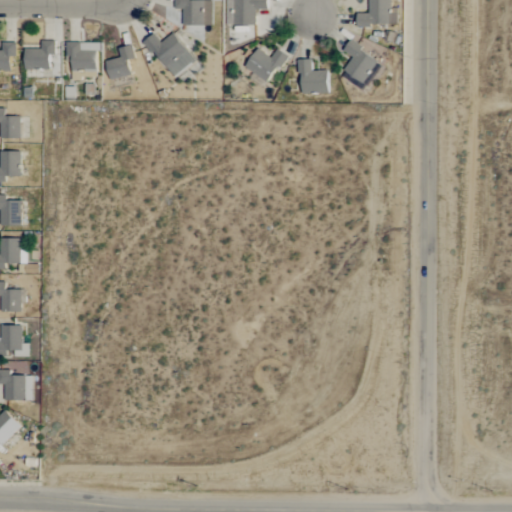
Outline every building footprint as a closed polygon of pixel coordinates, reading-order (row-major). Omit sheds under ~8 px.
[(189,0),(174,0),(175,9),(183,9),(183,26),(203,25),(203,1),(189,1),(189,0)] [(226,0),(227,25),(256,25),(256,10),(268,9),(268,0),(226,0)] [(357,25),(397,26),(398,13),(391,13),(391,0),(369,0),(369,13),(357,13),(357,25)] [(154,34),(144,42),(175,78),(196,61),(173,33),(161,43),(154,34)] [(25,49),(25,70),(50,69),(50,56),(56,56),(56,41),(41,41),(41,49),(25,49)] [(0,71),(11,72),(11,57),(16,57),(17,43),(3,42),(3,51),(0,50),(0,71)] [(71,81),(81,81),(81,77),(98,78),(99,43),(66,42),(66,56),(72,56),(71,81)] [(366,91),(382,61),(348,43),(343,53),(351,57),(341,78),(366,91)] [(118,49),(121,57),(105,61),(111,82),(132,76),(128,61),(135,59),(132,45),(118,49)] [(277,49),(271,58),(257,49),(245,68),(268,83),(287,55),(277,49)] [(328,93),(328,71),(312,71),(312,60),(300,60),(300,94),(328,93)] [(21,138),(20,116),(6,116),(5,108),(0,108),(0,122),(0,123),(0,139),(21,138)] [(0,167),(0,181),(6,181),(6,177),(21,176),(21,151),(0,152),(0,167)] [(0,226),(22,226),(22,201),(7,201),(7,195),(0,195),(0,209),(1,209),(0,226)] [(21,239),(0,239),(0,255),(0,268),(6,269),(6,264),(27,264),(26,250),(21,250),(21,239)] [(7,290),(7,283),(0,282),(0,296),(1,296),(0,312),(21,312),(21,290),(7,290)] [(22,344),(23,326),(1,325),(1,342),(0,342),(0,356),(8,357),(8,356),(29,356),(29,344),(22,344)] [(33,401),(33,376),(10,376),(11,371),(0,370),(0,383),(5,384),(5,401),(33,401)] [(0,415),(0,444),(2,447),(22,426),(5,410),(0,415)]
